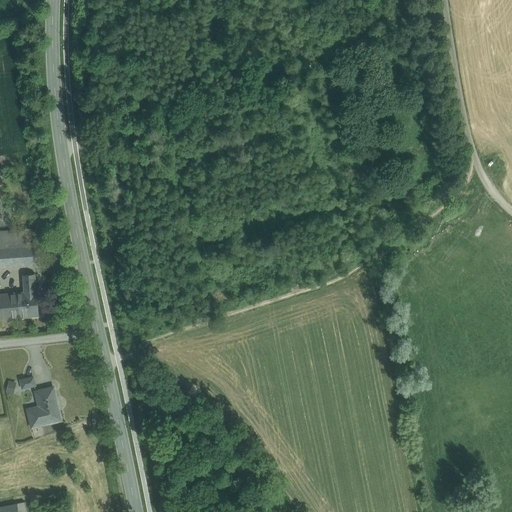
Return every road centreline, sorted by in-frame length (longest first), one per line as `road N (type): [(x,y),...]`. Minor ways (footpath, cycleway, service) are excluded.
road 1 (secondary): [(59,0),(76,208),(137,511)]
road 2 (unclassified): [(446,0),(459,103),(477,164),(511,211)]
